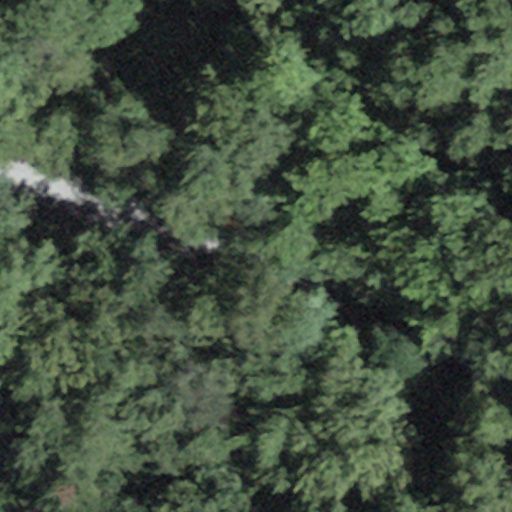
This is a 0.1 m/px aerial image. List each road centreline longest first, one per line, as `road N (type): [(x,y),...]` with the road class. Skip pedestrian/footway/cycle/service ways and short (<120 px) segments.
road 1 (unclassified): [(0,178),(359,284),(511,360)]
road 2 (unclassified): [(259,0),(511,174)]
